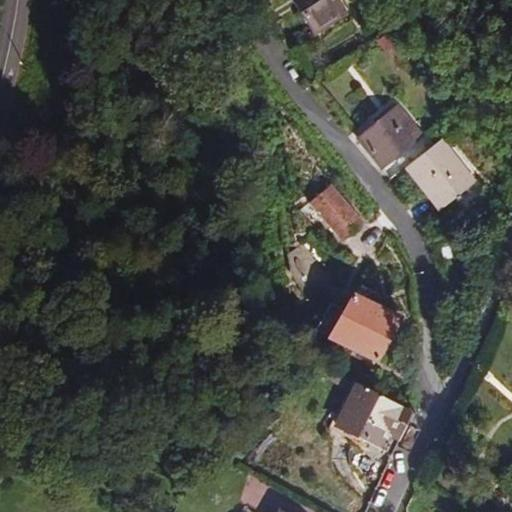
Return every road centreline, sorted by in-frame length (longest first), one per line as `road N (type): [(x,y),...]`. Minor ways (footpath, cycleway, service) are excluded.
road 1 (residential): [(424,422),(438,304),(418,247),(272,53)]
road 2 (residential): [(424,422),(511,253)]
